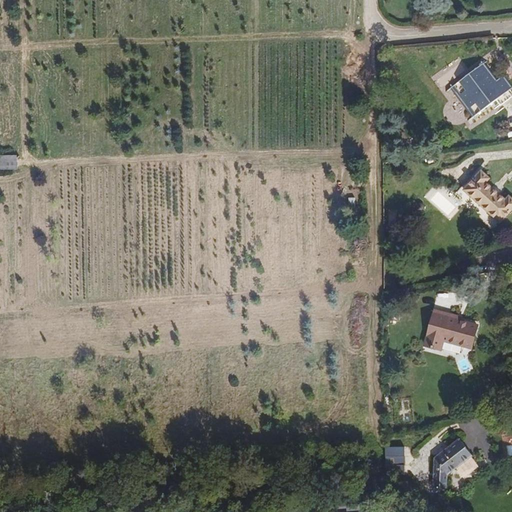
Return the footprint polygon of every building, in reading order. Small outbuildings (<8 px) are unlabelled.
[(503,104),(511,96),(511,89),(501,77),(495,82),(482,65),(453,87),(477,115),(498,98),(503,104)] [(17,152),(0,151),(0,168),(17,168),(17,152)] [(492,176),(483,168),(463,189),(500,223),(511,210),(511,194),(506,199),(488,182),(492,176)] [(453,320),(455,317),(440,312),(429,345),(443,350),(447,341),(473,350),(480,330),(453,320)] [(440,458),(439,490),(448,490),(452,490),(453,477),(477,456),(464,439),(440,458)] [(406,469),(405,446),(386,447),(387,470),(406,469)]
